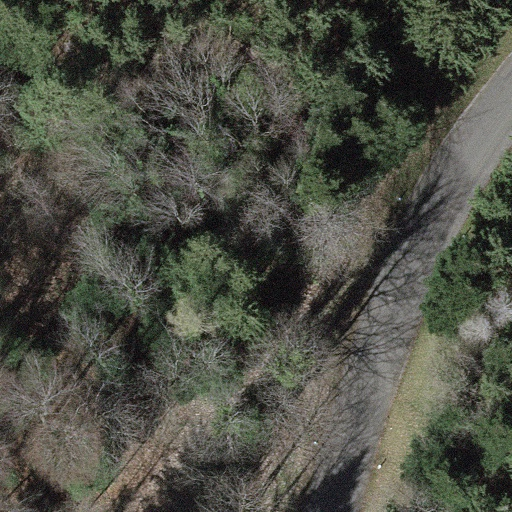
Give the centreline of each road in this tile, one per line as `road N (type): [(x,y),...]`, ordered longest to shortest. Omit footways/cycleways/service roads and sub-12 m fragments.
road 1 (tertiary): [(334,511),(390,307),(422,223),(511,98)]
road 2 (track): [(155,511),(410,254)]
